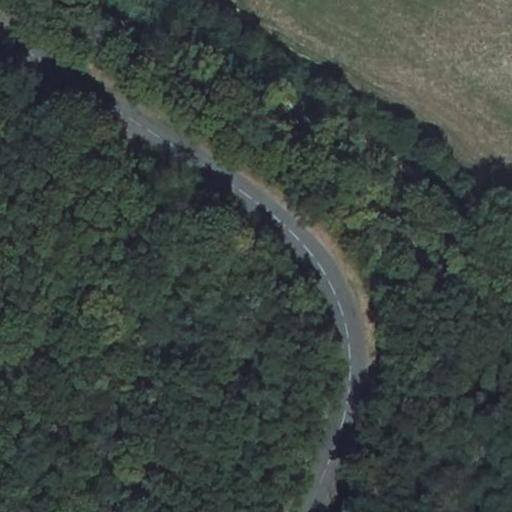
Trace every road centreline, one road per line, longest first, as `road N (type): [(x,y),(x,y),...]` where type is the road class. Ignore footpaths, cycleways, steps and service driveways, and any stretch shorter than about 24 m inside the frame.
road 1 (tertiary): [(320,511),(361,423),(365,347),(328,263),(206,170),(0,38)]
road 2 (track): [(511,278),(418,177),(313,100),(86,0)]
